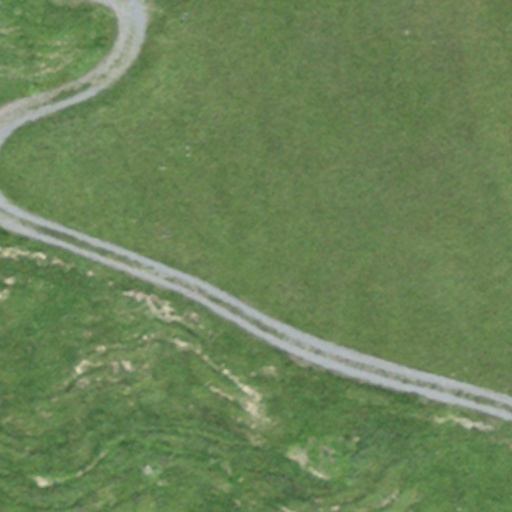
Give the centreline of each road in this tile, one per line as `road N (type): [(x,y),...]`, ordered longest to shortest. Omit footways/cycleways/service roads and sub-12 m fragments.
road 1 (track): [(0,221),(223,304),(385,383),(511,420)]
road 2 (track): [(126,0),(143,14),(143,44),(127,89),(0,150)]
